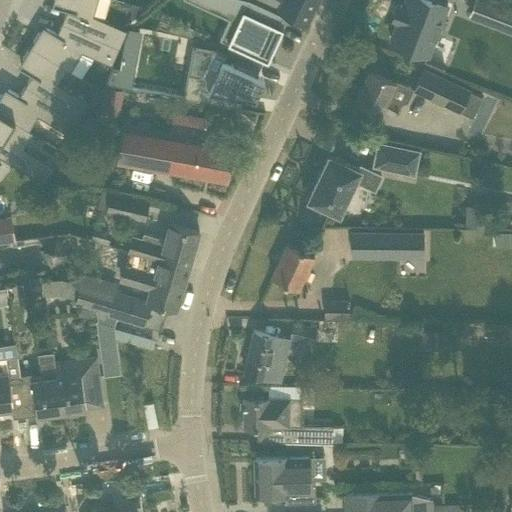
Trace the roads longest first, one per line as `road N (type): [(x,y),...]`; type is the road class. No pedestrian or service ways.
road 1 (residential): [(190,443),(193,363),(211,274),(336,0)]
road 2 (residential): [(0,469),(190,443)]
